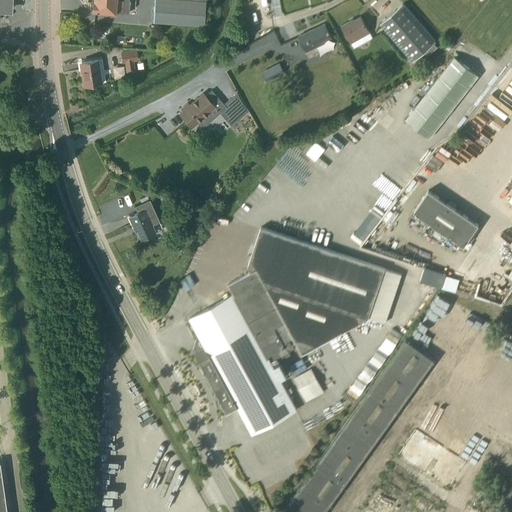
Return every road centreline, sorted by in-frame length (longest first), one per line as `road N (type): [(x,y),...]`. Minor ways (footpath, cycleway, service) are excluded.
road 1 (secondary): [(237,511),(95,248),(54,118)]
road 2 (unknown): [(153,338),(280,195),(404,137)]
road 3 (unknown): [(71,150),(202,81),(225,90)]
road 4 (unclassified): [(19,511),(0,370)]
